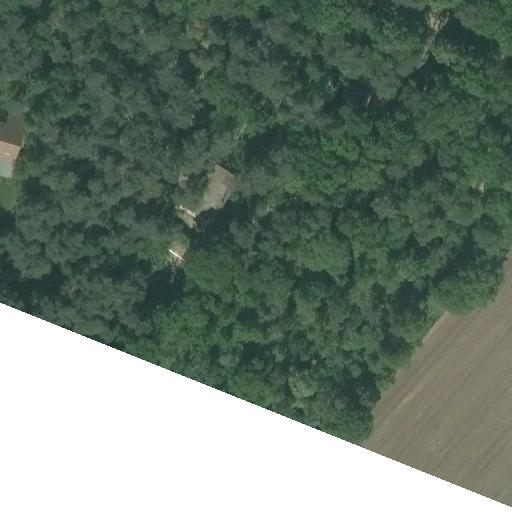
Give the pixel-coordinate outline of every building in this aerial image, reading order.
[(0,156),(13,160),(25,116),(7,111),(4,120),(0,119),(0,156)] [(182,204),(210,222),(238,177),(211,160),(182,204)] [(181,270),(193,257),(171,238),(160,251),(181,270)] [(192,273),(172,294),(183,308),(205,285),(192,273)] [(202,324),(183,308),(179,313),(211,345),(222,334),(207,320),(202,324)]
